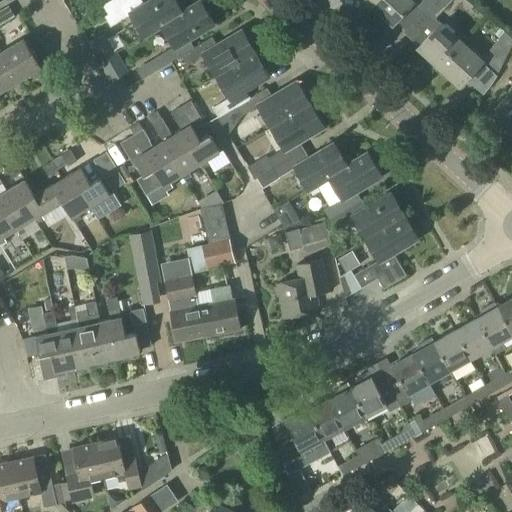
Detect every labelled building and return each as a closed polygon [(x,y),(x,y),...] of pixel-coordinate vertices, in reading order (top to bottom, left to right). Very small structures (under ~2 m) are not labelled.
[(108,15),(133,0),(111,0),(102,6),(108,15)] [(143,35),(161,24),(181,12),(174,0),(151,0),(144,4),(141,0),(133,0),(108,15),(104,17),(111,27),(131,15),(143,35)] [(375,0),(370,6),(392,25),(412,4),(421,12),(431,0),(375,0)] [(421,12),(411,23),(420,32),(411,40),(419,47),(417,49),(428,59),(425,62),(435,71),(438,68),(461,43),(440,24),(441,24),(435,19),(452,0),(431,0),(421,12)] [(182,56),(194,48),(194,47),(189,39),(213,25),(199,2),(181,12),(161,24),(175,46),(135,69),(141,80),(181,56),(182,56)] [(0,25),(15,17),(8,6),(0,10),(0,25)] [(194,48),(182,56),(187,65),(203,56),(216,77),(253,53),(240,31),(217,46),(211,37),(194,48)] [(511,39),(505,33),(479,60),(481,62),(497,76),(511,44),(511,39)] [(99,61),(114,52),(106,39),(91,48),(99,61)] [(18,82),(39,70),(23,42),(1,54),(18,82)] [(438,68),(435,71),(444,79),(447,76),(459,87),(466,79),(481,62),(479,60),(461,43),(438,68)] [(103,68),(118,59),(114,52),(99,61),(103,68)] [(218,117),(249,99),(243,90),(267,76),(253,53),(216,77),(228,98),(212,108),(218,117)] [(0,92),(18,82),(1,54),(0,55),(0,92)] [(272,128),(310,105),(296,83),(272,97),(267,88),(249,99),(218,117),(217,118),(228,136),(241,116),(259,106),(272,128)] [(173,137),(171,137),(181,154),(190,149),(200,165),(203,169),(209,165),(207,161),(220,153),(209,136),(211,135),(190,100),(180,107),(171,113),(178,124),(182,131),(173,137)] [(489,133),(498,123),(508,113),(498,103),(479,123),(489,133)] [(256,179),(304,151),(299,141),(323,127),(310,105),(272,128),(285,149),(268,159),(266,155),(247,167),(254,180),(257,179),(256,179)] [(156,112),(148,117),(152,124),(160,119),(156,112)] [(181,154),(171,137),(173,137),(161,118),(160,119),(152,124),(163,142),(153,148),(163,165),(171,160),(181,177),(182,176),(185,180),(191,176),(188,172),(200,165),(190,149),(181,154)] [(137,123),(129,128),(133,135),(142,130),(138,123),(137,123)] [(140,146),(150,140),(143,129),(133,135),(140,146)] [(256,157),(247,142),(246,143),(236,149),(241,156),(245,164),(256,157)] [(330,177),(347,167),(334,144),(308,159),(304,151),(273,169),(278,178),(297,167),(310,189),(317,184),(330,177)] [(171,160),(163,165),(153,148),(134,160),(143,175),(136,179),(147,197),(162,187),(162,188),(163,187),(166,191),(172,187),(170,183),(181,177),(171,160)] [(68,167),(77,161),(70,149),(61,155),(68,167)] [(328,219),(361,200),(356,191),(380,177),(367,155),(347,167),(330,177),(342,198),(323,210),(328,219)] [(49,178),(58,172),(52,161),(42,167),(49,178)] [(12,179),(21,173),(14,162),(5,167),(12,179)] [(112,192),(108,195),(99,180),(90,185),(81,169),(62,180),(71,196),(81,191),(90,207),(97,220),(121,206),(112,192)] [(61,180),(43,191),(53,208),(54,208),(62,203),(68,214),(69,215),(71,218),(75,223),(81,219),(78,214),(90,207),(81,191),(71,197),(61,180)] [(53,208),(43,191),(34,197),(25,181),(6,193),(16,209),(25,203),(35,219),(34,219),(37,224),(44,220),(41,215),(53,208)] [(222,198),(233,200),(234,190),(223,189),(222,198)] [(25,203),(16,209),(6,193),(0,196),(0,218),(6,215),(15,231),(16,230),(19,235),(25,231),(22,226),(34,219),(35,219),(25,203)] [(366,238),(403,216),(390,194),(366,208),(361,200),(328,219),(334,229),(354,217),(366,238)] [(283,228),(303,224),(288,201),(273,210),(283,228)] [(200,208),(203,220),(224,216),(222,203),(200,208)] [(6,215),(0,218),(0,245),(0,246),(7,242),(4,238),(15,231),(6,215)] [(206,233),(227,228),(224,216),(203,220),(206,233)] [(403,216),(366,238),(379,260),(353,276),(361,289),(400,266),(393,254),(417,239),(403,216)] [(332,245),(326,222),(299,230),(299,229),(284,233),(290,251),(304,247),(305,252),(332,245)] [(230,241),(229,240),(230,240),(227,228),(206,233),(208,243),(202,245),(202,246),(209,245),(230,241)] [(235,263),(230,241),(209,245),(202,246),(202,247),(208,270),(235,263)] [(158,298),(154,276),(160,275),(155,250),(133,254),(137,279),(139,279),(143,300),(158,298)] [(284,319),(317,312),(314,295),(331,292),(324,259),(296,264),(298,280),(276,285),(284,319)] [(193,297),(189,277),(188,263),(167,267),(170,278),(165,279),(171,313),(170,314),(175,341),(204,335),(199,308),(196,296),(193,297)] [(212,305),(199,308),(204,335),(240,328),(235,301),(233,301),(230,285),(209,289),(212,305)] [(106,299),(109,312),(110,321),(100,324),(104,341),(114,339),(118,358),(119,363),(129,361),(128,356),(140,353),(139,349),(152,346),(147,322),(133,325),(134,335),(125,337),(122,319),(119,310),(117,297),(106,299)] [(511,297),(496,307),(511,335),(511,297)] [(95,301),(85,303),(86,308),(88,317),(98,315),(95,301)] [(505,348),(502,342),(511,335),(496,307),(493,302),(478,310),(481,315),(475,319),(491,348),(495,354),(505,348)] [(108,366),(107,360),(117,358),(118,358),(114,339),(104,341),(100,324),(98,315),(88,317),(86,308),(75,310),(78,319),(79,328),(83,346),(92,344),(96,363),(98,368),(108,366)] [(58,333),(54,311),(43,313),(48,335),(36,338),(39,356),(50,353),(55,377),(66,375),(65,370),(76,367),(71,348),(61,350),(58,333)] [(470,360),(491,348),(475,319),(454,331),(470,360)] [(92,344),(83,346),(79,328),(58,333),(61,350),(71,348),(76,367),(75,368),(77,372),(87,370),(86,365),(96,363),(92,344)] [(449,371),(470,360),(454,331),(433,342),(449,371)] [(449,371),(433,342),(430,337),(415,345),(418,351),(412,354),(429,383),(449,371)] [(409,394),(429,383),(412,354),(391,366),(393,370),(383,376),(400,407),(412,400),(409,394)] [(400,407),(383,376),(373,381),(368,372),(354,379),(357,384),(349,388),(365,418),(386,406),(389,412),(400,407)] [(490,394),(511,382),(505,373),(485,385),(490,394)] [(365,418),(349,388),(347,383),(333,390),(336,395),(328,399),(344,429),(365,418)] [(469,406),(490,394),(485,385),(464,397),(469,406)] [(510,422),(511,420),(511,403),(507,395),(498,400),(510,422)] [(448,418),(469,406),(464,397),(442,409),(448,418)] [(323,440),(344,429),(328,399),(307,411),(323,440)] [(293,436),(277,445),(286,476),(330,453),(323,440),(307,411),(304,405),(292,412),(294,417),(286,422),(293,436)] [(419,434),(448,418),(442,409),(422,420),(420,417),(409,423),(416,436),(419,434)] [(405,442),(416,436),(409,423),(408,423),(410,427),(400,433),(379,444),(384,453),(405,442)] [(95,442),(103,477),(124,472),(128,488),(141,485),(135,458),(123,461),(118,437),(95,442)] [(384,453),(379,444),(376,438),(363,445),(366,451),(358,455),(363,464),(384,453)] [(91,480),(103,477),(95,442),(72,447),(78,474),(65,475),(72,503),(95,498),(91,480)] [(344,475),(363,464),(358,455),(339,465),(344,475)] [(10,461),(19,496),(40,491),(44,507),(57,505),(51,477),(37,481),(31,456),(10,461)] [(0,511),(0,499),(19,496),(10,461),(0,462),(0,511)] [(67,481),(59,483),(63,501),(71,499),(67,481)] [(56,502),(63,501),(59,483),(52,484),(56,502)] [(373,511),(370,508),(379,499),(371,491),(362,500),(364,503),(355,511),(373,511)] [(134,511),(159,511),(148,495),(131,506),(134,511)] [(392,511),(407,511),(416,504),(408,496),(392,511)] [(230,511),(226,510),(227,507),(218,502),(216,505),(213,503),(208,511),(230,511)]
